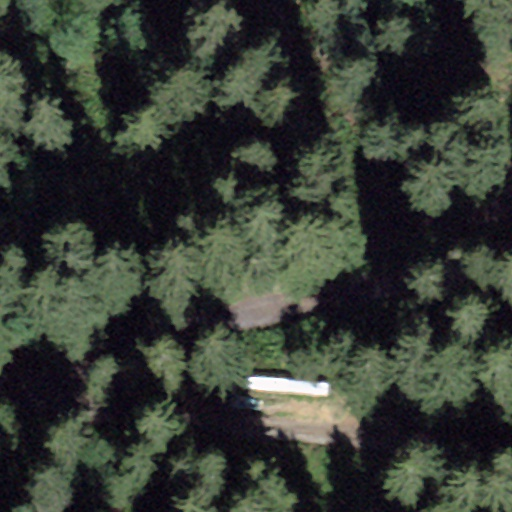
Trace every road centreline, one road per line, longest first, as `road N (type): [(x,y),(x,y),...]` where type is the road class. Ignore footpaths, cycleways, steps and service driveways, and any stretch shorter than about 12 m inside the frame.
road 1 (track): [(38,396),(81,357),(511,256)]
road 2 (track): [(38,396),(111,416),(511,444)]
